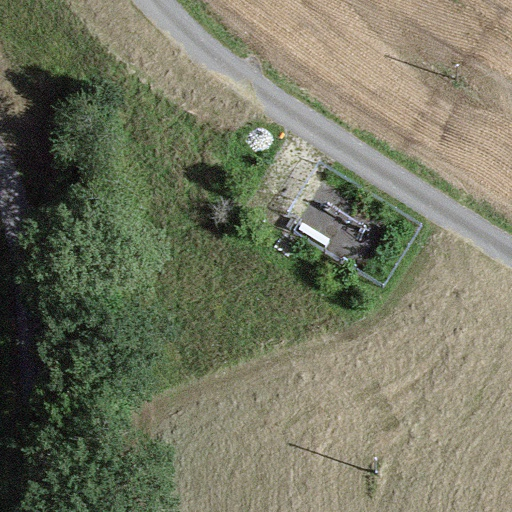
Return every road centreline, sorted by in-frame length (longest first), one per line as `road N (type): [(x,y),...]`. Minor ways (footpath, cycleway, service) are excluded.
road 1 (track): [(152,0),(224,68),(511,258)]
road 2 (track): [(43,511),(26,255),(0,170)]
